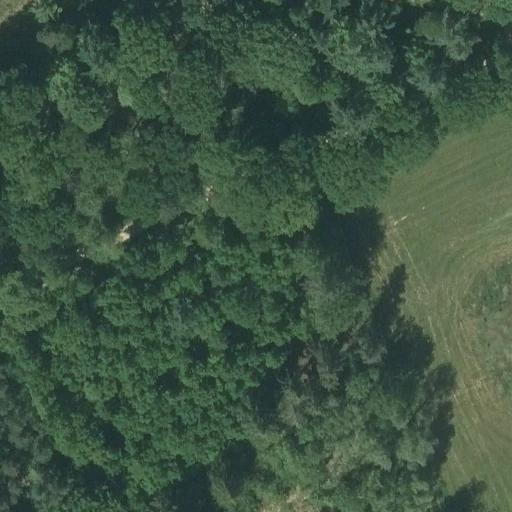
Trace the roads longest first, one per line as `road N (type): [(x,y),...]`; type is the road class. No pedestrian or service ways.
road 1 (track): [(511,50),(0,292)]
road 2 (track): [(0,326),(141,511)]
